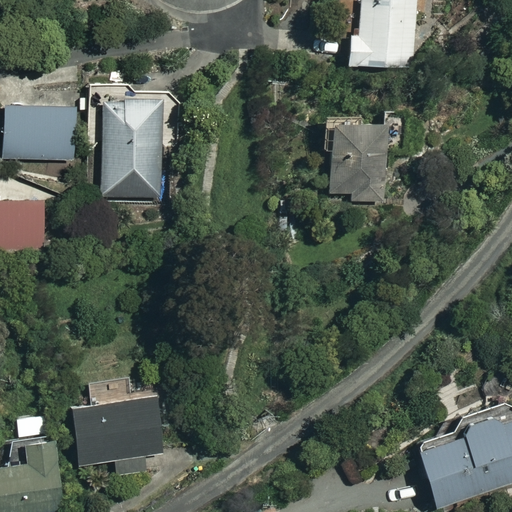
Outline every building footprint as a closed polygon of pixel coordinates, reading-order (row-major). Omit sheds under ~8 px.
[(331,0),(331,32),(340,32),(340,62),(411,63),(411,0),(331,0)] [(159,94),(98,96),(101,199),(162,198),(159,94)] [(67,96),(0,97),(0,155),(68,154),(67,96)] [(324,141),(324,186),(348,186),(348,198),(380,198),(381,104),(315,104),(315,141),(324,141)] [(36,191),(0,191),(0,252),(38,251),(36,191)] [(154,448),(144,380),(61,392),(71,459),(110,453),(113,469),(140,465),(138,450),(154,448)] [(511,401),(486,398),(449,409),(444,424),(407,435),(428,503),(511,476),(511,401)] [(0,511),(57,511),(42,410),(12,415),(18,454),(0,456),(0,511)]
